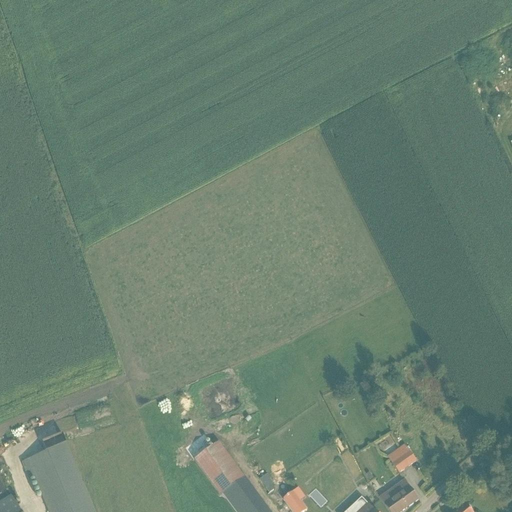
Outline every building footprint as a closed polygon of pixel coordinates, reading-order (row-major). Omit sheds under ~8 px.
[(47,511),(93,511),(62,436),(42,444),(45,453),(21,464),(28,480),(33,477),(47,511)] [(218,444),(194,461),(219,497),(244,479),(218,444)] [(416,462),(404,446),(387,457),(399,475),(416,462)] [(387,511),(402,511),(418,501),(403,481),(379,499),(387,511)] [(260,511),(246,491),(229,504),(234,511),(260,511)] [(0,511),(20,511),(10,496),(0,501),(0,511)] [(372,511),(361,499),(346,511),(372,511)]
